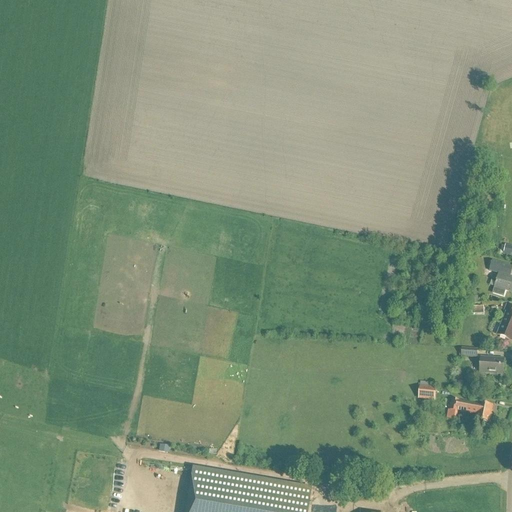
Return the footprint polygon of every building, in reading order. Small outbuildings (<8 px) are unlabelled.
[(493,263),(490,272),(499,275),(500,276),(495,289),(494,293),(504,296),(505,292),(511,294),(511,279),(509,279),(511,275),(511,268),(502,265),(493,263)] [(511,308),(507,306),(504,312),(509,314),(507,320),(504,319),(498,336),(511,341),(511,308)] [(462,349),(461,358),(477,359),(478,350),(462,349)] [(481,358),(480,374),(503,376),(504,360),(481,358)] [(420,387),(419,401),(435,402),(437,389),(420,387)] [(450,411),(448,410),(447,419),(448,419),(448,420),(455,421),(457,413),(458,413),(458,412),(466,413),(466,412),(477,414),(476,421),(489,423),(492,407),(478,405),(478,406),(466,404),(467,403),(460,402),(460,403),(452,401),(450,411)] [(168,455),(170,448),(159,446),(158,453),(168,455)] [(192,470),(184,511),(306,511),(310,490),(192,470)]
